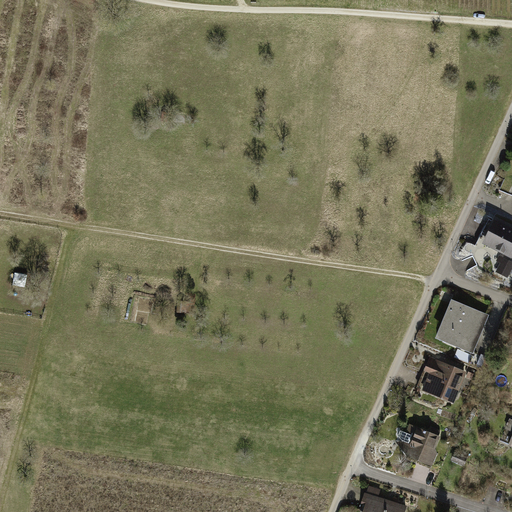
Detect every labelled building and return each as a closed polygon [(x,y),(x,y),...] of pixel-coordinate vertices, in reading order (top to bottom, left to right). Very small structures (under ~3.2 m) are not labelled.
[(511,258),(511,228),(494,220),(482,245),(511,259),(511,258)] [(191,301),(181,298),(177,311),(187,314),(191,301)] [(489,315),(452,301),(436,341),(474,355),(489,315)] [(468,371),(430,356),(424,371),(430,374),(423,392),(454,405),(468,371)] [(430,468),(440,436),(409,425),(407,431),(403,430),(397,445),(410,460),(430,468)] [(405,511),(407,505),(380,496),(382,489),(368,485),(362,504),(367,506),(364,511),(405,511)]
